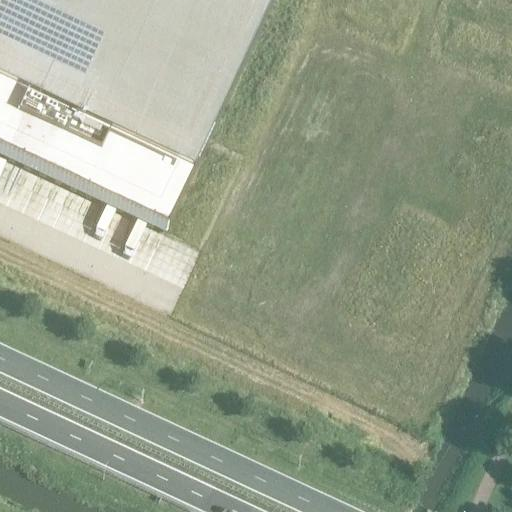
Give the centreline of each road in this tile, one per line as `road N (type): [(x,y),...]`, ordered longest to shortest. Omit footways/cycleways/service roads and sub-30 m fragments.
road 1 (trunk): [(328,511),(0,359)]
road 2 (trunk): [(0,405),(231,511)]
